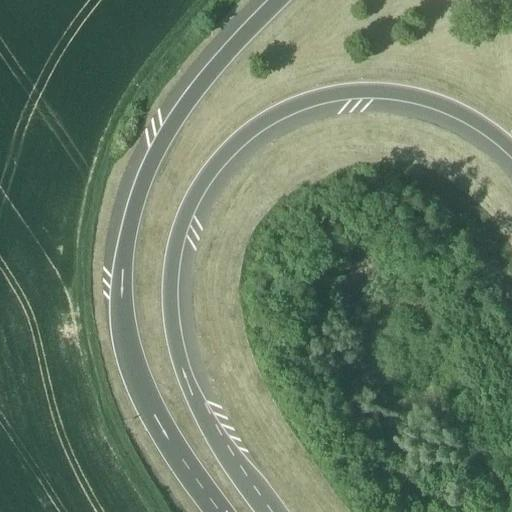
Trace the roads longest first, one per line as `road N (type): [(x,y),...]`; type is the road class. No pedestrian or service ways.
road 1 (motorway): [(264,511),(207,435),(173,357),(165,280),(179,218),(211,169),(251,130),(298,104),(344,92),(400,95),(449,112),(511,158)]
road 2 (motorway): [(285,0),(160,137),(132,198),(119,261),(120,321),(136,386),(217,511)]
